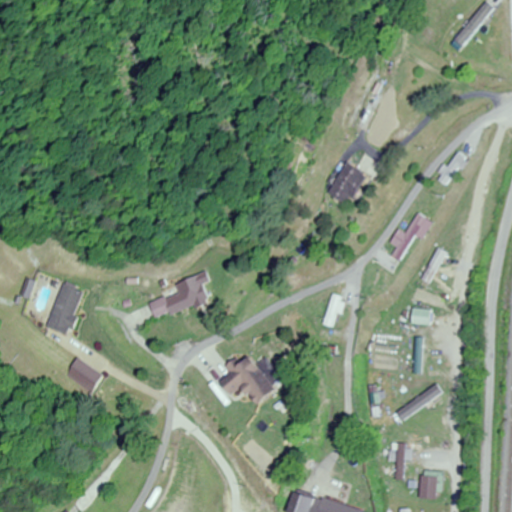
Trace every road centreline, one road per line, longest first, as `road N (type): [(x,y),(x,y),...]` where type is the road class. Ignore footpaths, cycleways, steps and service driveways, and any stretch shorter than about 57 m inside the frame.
road 1 (residential): [(127,511),(154,462),(188,357),(353,269),(443,157),(511,98)]
road 2 (residential): [(484,511),(493,305),(511,193)]
